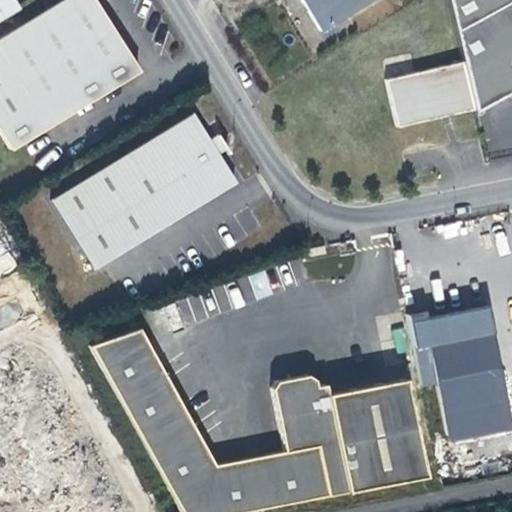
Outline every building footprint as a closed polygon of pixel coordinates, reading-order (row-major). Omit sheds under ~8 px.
[(0,0),(0,14),(14,5),(10,0),(0,0)] [(92,0),(57,0),(0,36),(0,133),(9,148),(135,69),(92,0)] [(295,0),(313,29),(361,0),(295,0)] [(511,0),(442,0),(458,61),(470,108),(471,112),(511,89),(511,0)] [(458,61),(430,68),(381,80),(393,128),(455,113),(470,108),(458,61)] [(190,111),(49,198),(92,266),(232,180),(215,153),(224,147),(215,132),(206,138),(190,111)] [(325,254),(325,247),(309,248),(310,255),(325,254)] [(155,304),(162,329),(273,300),(267,275),(155,304)] [(423,318),(446,440),(511,427),(487,304),(423,318)] [(90,345),(176,506),(179,511),(236,511),(416,476),(414,460),(404,378),(326,394),(325,385),(317,386),(313,379),(307,374),(275,380),(271,387),(283,450),(213,464),(139,327),(90,345)]
